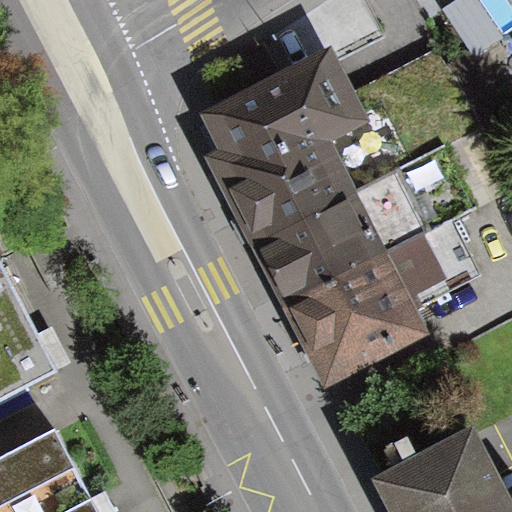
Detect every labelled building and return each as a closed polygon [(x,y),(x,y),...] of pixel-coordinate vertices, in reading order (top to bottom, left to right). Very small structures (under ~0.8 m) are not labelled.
[(474,0),(462,0),(445,14),(481,60),(506,40),(474,0)] [(429,39),(341,80),(354,108),(315,126),(401,305),(445,284),(420,231),(471,207),(442,145),(472,130),(429,39)] [(341,80),(324,44),(192,107),(316,366),(409,321),(401,305),(315,126),(354,108),(341,80)] [(0,391),(48,367),(0,274),(0,391)] [(354,463),(380,511),(498,511),(445,414),(354,463)] [(0,450),(0,511),(85,511),(40,429),(0,450)]
